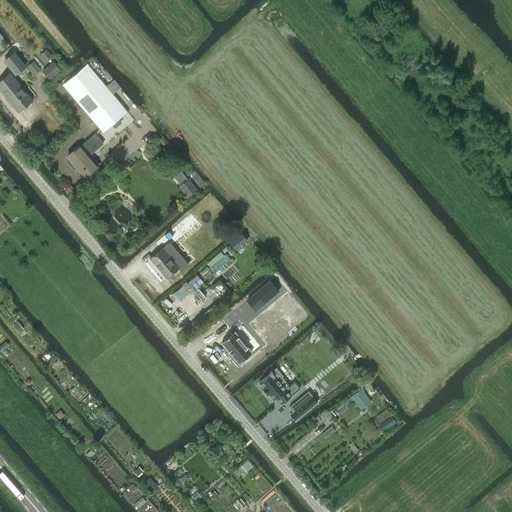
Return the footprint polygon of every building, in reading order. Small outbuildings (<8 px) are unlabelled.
[(39,55),(45,62),(52,56),(46,49),(39,55)] [(15,73),(25,66),(14,52),(4,60),(15,73)] [(27,66),(34,75),(41,69),(34,60),(27,66)] [(61,70),(53,61),(42,70),(49,80),(61,70)] [(134,120),(117,100),(121,97),(105,79),(102,82),(87,64),(63,84),(110,140),(134,120)] [(0,88),(18,111),(32,100),(10,73),(0,80),(0,88)] [(79,145),(67,155),(85,177),(87,176),(91,180),(100,172),(96,167),(97,166),(88,155),(92,152),(97,148),(103,143),(95,133),(89,139),(84,143),(86,146),(82,149),(79,145)] [(178,186),(187,197),(197,190),(188,178),(178,186)] [(175,237),(170,231),(160,240),(164,246),(175,237)] [(239,234),(229,242),(236,250),(246,242),(248,241),(241,232),(239,234)] [(166,278),(179,267),(182,271),(187,267),(179,257),(174,261),(162,247),(149,258),(150,259),(151,258),(160,269),(167,277),(166,277),(166,278)] [(264,305),(280,292),(270,281),(255,294),(264,305)] [(251,352),(234,332),(221,343),(238,363),(251,352)] [(268,394),(273,399),(275,397),(281,403),(300,388),(294,381),(289,385),(286,388),(278,379),(281,376),(282,375),(276,368),(272,371),(271,370),(269,372),(270,373),(259,382),(263,388),(262,388),(267,395),(268,394)] [(362,387),(351,395),(360,409),(371,401),(363,391),(365,390),(362,387)] [(302,396),(289,407),(293,411),(289,414),(295,420),(317,402),(312,396),(306,400),(302,396)] [(326,410),(312,419),(317,426),(331,417),(326,410)] [(392,416),(378,426),(383,433),(397,423),(392,416)]
